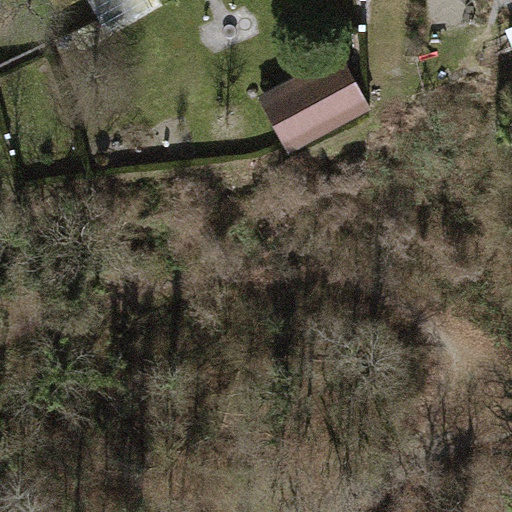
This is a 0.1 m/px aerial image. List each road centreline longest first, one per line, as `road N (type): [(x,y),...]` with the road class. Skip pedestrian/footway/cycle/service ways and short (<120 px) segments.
road 1 (track): [(0,307),(298,272),(375,288),(444,348),(478,423)]
road 2 (track): [(347,511),(478,423)]
